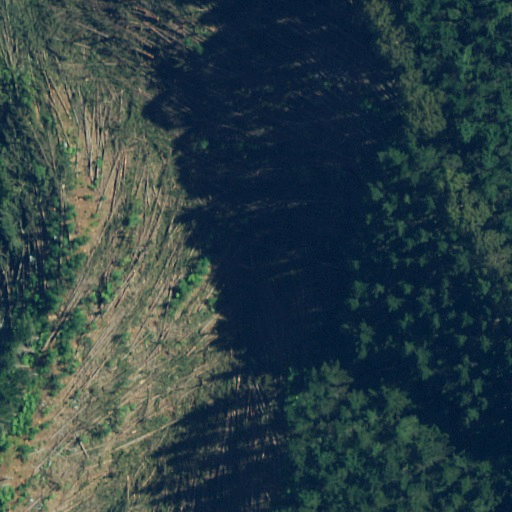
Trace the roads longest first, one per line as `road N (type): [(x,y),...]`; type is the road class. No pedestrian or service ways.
road 1 (track): [(0,485),(29,374),(120,244),(104,115),(13,16),(10,0)]
road 2 (track): [(404,0),(511,295)]
